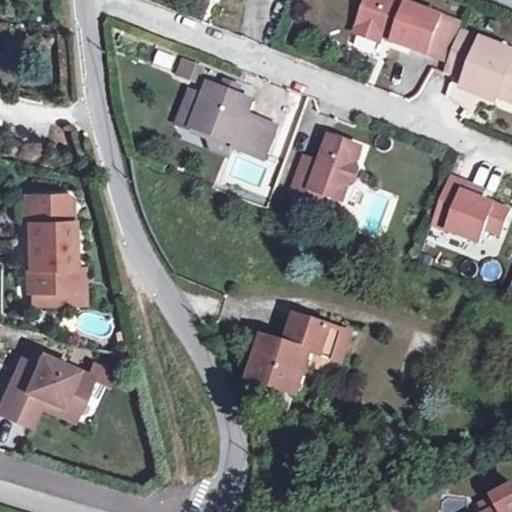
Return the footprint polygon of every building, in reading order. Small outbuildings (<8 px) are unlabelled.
[(440,16),(396,0),(368,0),(358,25),(383,35),(394,40),(394,44),(425,55),(440,16)] [(458,23),(440,16),(425,55),(444,62),(458,23)] [(383,35),(358,25),(355,32),(380,43),(383,35)] [(449,68),(466,75),(482,37),(464,29),(449,68)] [(511,48),(482,37),(466,75),(461,87),(497,100),(500,94),(503,86),(511,89),(511,48)] [(182,60),(176,74),(197,82),(202,68),(182,60)] [(201,103),(193,122),(220,133),(235,140),(237,141),(236,144),(263,155),(276,121),(248,110),(254,97),(211,78),(201,103)] [(511,98),(511,89),(503,86),(500,94),(511,98)] [(180,117),(193,122),(201,103),(189,97),(180,117)] [(220,133),(214,147),(229,153),(235,140),(220,133)] [(360,151),(329,137),(317,163),(302,156),(287,191),(317,205),(322,194),(331,199),(338,184),(344,187),(351,185),(356,173),(353,166),(360,151)] [(467,185),(449,176),(430,220),(477,242),(483,229),(497,234),(506,211),(463,192),(467,185)] [(344,187),(338,184),(331,199),(338,202),(344,187)] [(31,291),(72,291),(71,267),(81,267),(81,225),(75,224),(74,198),(33,198),(31,226),(37,226),(34,268),(31,268),(31,291)] [(71,267),(72,291),(80,291),(81,267),(71,267)] [(331,341),(328,358),(342,363),(352,333),(298,317),(293,332),(331,341)] [(289,346),(269,342),(258,384),(304,399),(316,354),(328,358),(331,341),(293,332),(289,346)] [(416,333),(412,345),(433,352),(437,340),(416,333)] [(1,415),(25,427),(39,396),(74,410),(80,399),(89,403),(99,381),(46,355),(40,367),(35,379),(21,374),(1,415)] [(28,361),(21,374),(35,379),(40,367),(28,361)] [(39,396),(25,427),(35,431),(43,413),(78,427),(89,403),(80,399),(74,410),(39,396)] [(511,511),(511,488),(484,502),(487,511),(511,511)]
